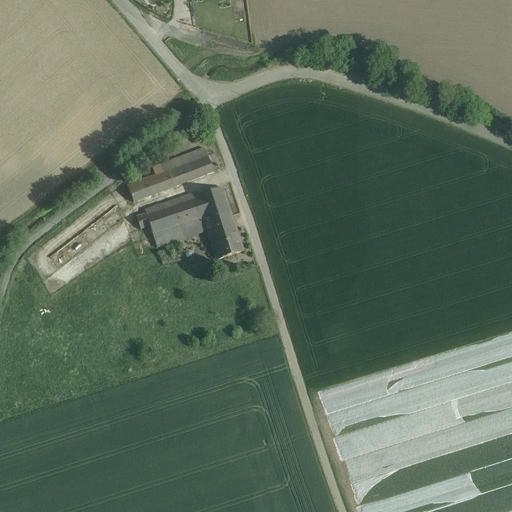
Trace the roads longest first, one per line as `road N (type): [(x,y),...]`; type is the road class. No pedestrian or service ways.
road 1 (residential): [(343,511),(207,104)]
road 2 (residential): [(207,104),(264,77),(312,71),(511,143)]
road 3 (unclassified): [(207,104),(30,239),(0,298)]
road 4 (residential): [(117,0),(207,104)]
